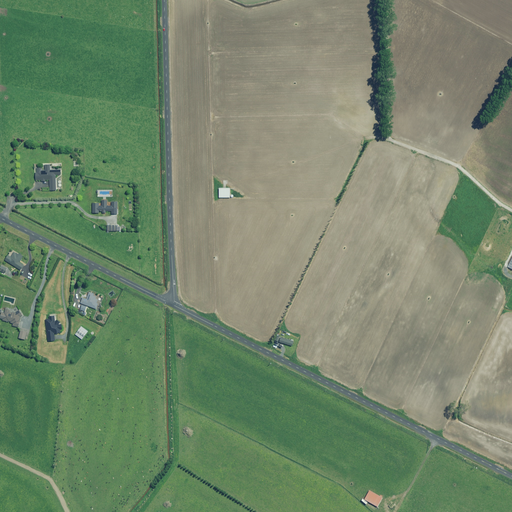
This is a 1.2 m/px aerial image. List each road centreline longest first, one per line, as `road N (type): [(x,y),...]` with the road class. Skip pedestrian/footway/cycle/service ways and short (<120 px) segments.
road 1 (unclassified): [(511,476),(172,304)]
road 2 (unclassified): [(164,0),(172,304)]
road 3 (unclassified): [(172,304),(0,217)]
